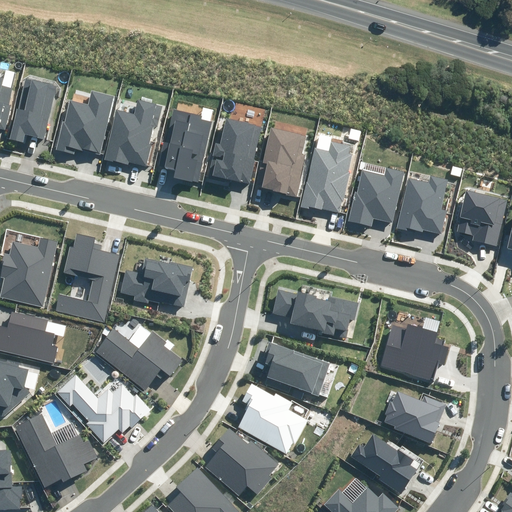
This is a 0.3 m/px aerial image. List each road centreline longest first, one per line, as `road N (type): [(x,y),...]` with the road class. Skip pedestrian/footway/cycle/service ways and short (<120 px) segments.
road 1 (residential): [(88,511),(208,392),(228,340),(249,234)]
road 2 (residential): [(0,174),(249,234)]
road 3 (residential): [(249,234),(453,283),(486,310)]
road 4 (residential): [(486,310),(495,359),(488,427),(472,471),(444,511)]
road 5 (secondary): [(511,57),(320,0)]
